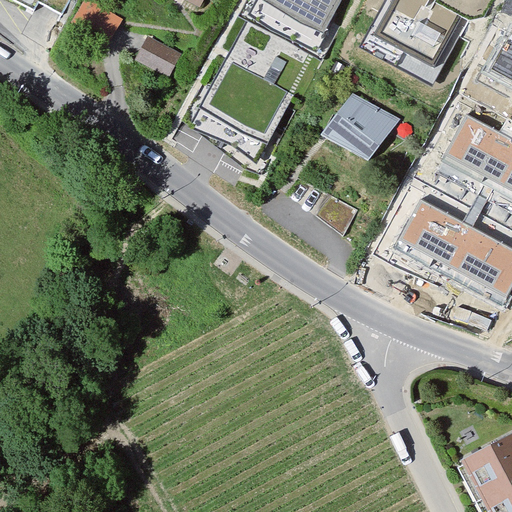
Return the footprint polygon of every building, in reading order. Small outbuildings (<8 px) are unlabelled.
[(50,0),(11,0),(35,12),(41,2),(47,6),(50,0)] [(201,0),(165,0),(192,16),(201,0)] [(261,0),(313,29),(329,0),(261,0)] [(149,32),(135,57),(172,77),(185,52),(149,32)] [(511,36),(494,71),(511,80),(511,36)] [(286,89),(219,52),(188,107),(256,145),(286,89)] [(391,123),(346,97),(318,146),(363,172),(391,123)] [(511,140),(468,116),(448,154),(511,188),(511,140)] [(352,215),(327,201),(313,226),(339,240),(352,215)] [(511,286),(511,251),(421,202),(401,239),(507,297),(511,286)] [(511,511),(511,439),(462,464),(486,511),(511,511)]
